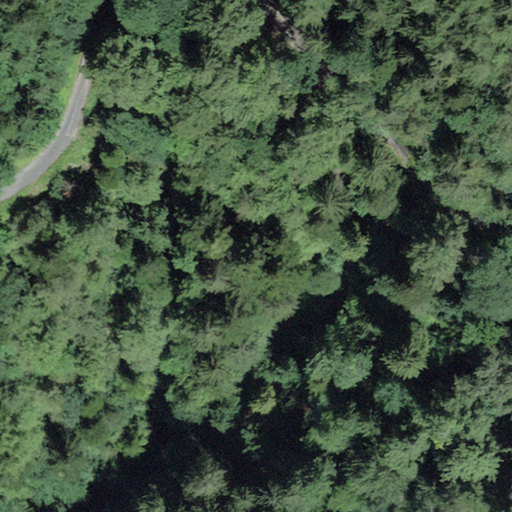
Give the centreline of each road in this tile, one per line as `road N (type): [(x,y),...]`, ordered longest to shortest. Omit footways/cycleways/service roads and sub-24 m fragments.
road 1 (track): [(268,0),(461,214),(511,226)]
road 2 (track): [(0,197),(50,158),(69,130),(107,0)]
